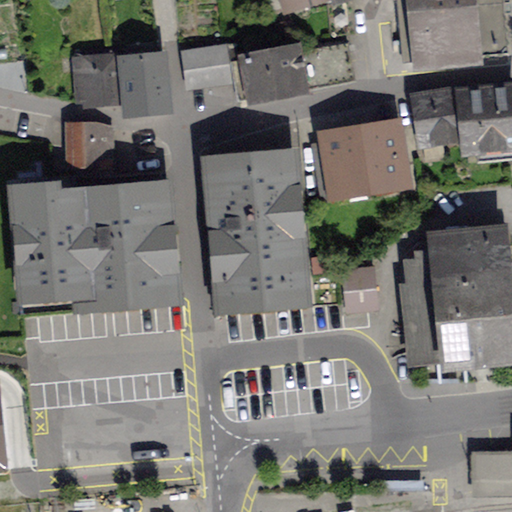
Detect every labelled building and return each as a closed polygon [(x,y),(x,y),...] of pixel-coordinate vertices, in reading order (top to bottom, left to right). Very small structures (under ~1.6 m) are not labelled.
[(501,2),(501,0),(396,0),(403,63),(508,53),(504,2),(501,2)] [(354,81),(348,45),(301,54),(300,49),(233,62),(240,102),(354,81)] [(167,109),(163,57),(155,58),(153,46),(122,48),(128,113),(167,109)] [(226,50),(187,55),(191,85),(230,79),(226,50)] [(119,51),(76,54),(80,102),(123,98),(119,51)] [(469,149),(476,148),(511,90),(511,88),(464,94),(468,141),(469,149)] [(511,158),(511,90),(476,148),(478,162),(511,158)] [(468,141),(464,94),(464,91),(416,99),(426,160),(445,157),(443,145),(468,141)] [(113,128),(67,129),(68,163),(113,162),(113,128)] [(394,130),(328,141),(338,200),(404,190),(394,130)] [(290,159),(212,165),(224,305),(302,298),(290,159)] [(49,192),(19,194),(27,293),(82,289),(83,304),(173,296),(164,191),(50,200),(49,192)] [(503,279),(511,278),(511,271),(508,233),(437,240),(438,248),(429,249),(430,253),(421,254),(420,242),(407,255),(409,286),(403,286),(411,364),(510,354),(503,279)] [(370,271),(345,273),(348,310),(373,307),(370,271)] [(504,454),(475,454),(475,477),(504,477),(504,454)]
